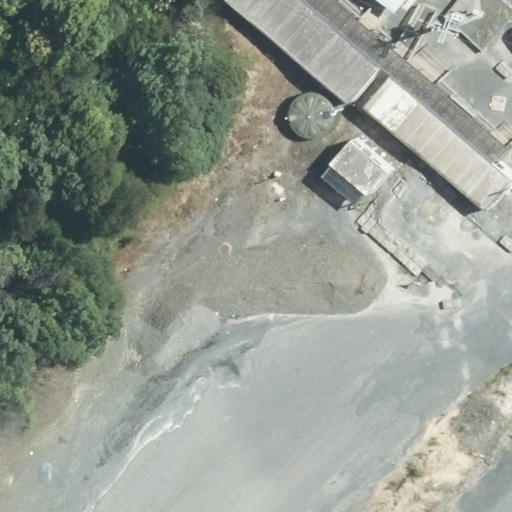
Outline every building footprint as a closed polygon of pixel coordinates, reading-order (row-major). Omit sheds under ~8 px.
[(511,183),(511,158),(322,0),(244,0),(492,207),(511,183)] [(511,18),(511,5),(506,0),(460,0),(445,18),(483,52),(511,18)] [(399,164),(363,131),(335,160),(371,194),(399,164)] [(416,273),(427,261),(384,222),(418,184),(446,210),(457,197),(412,157),(356,218),(416,273)] [(206,282),(188,258),(117,309),(134,333),(206,282)]
